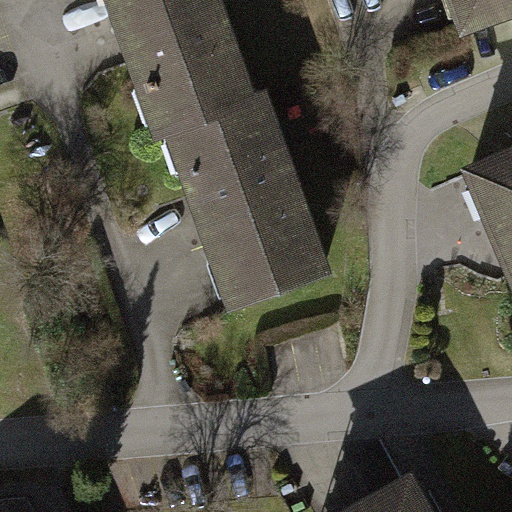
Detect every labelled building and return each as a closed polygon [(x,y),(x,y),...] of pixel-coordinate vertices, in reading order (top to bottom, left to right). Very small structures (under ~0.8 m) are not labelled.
[(111,0),(161,130),(255,94),(219,0),(111,0)] [(511,0),(452,0),(463,30),(511,13),(511,0)] [(161,130),(228,309),(323,273),(255,94),(161,130)] [(511,142),(443,176),(511,318),(511,142)] [(417,511),(400,480),(339,511),(417,511)]
